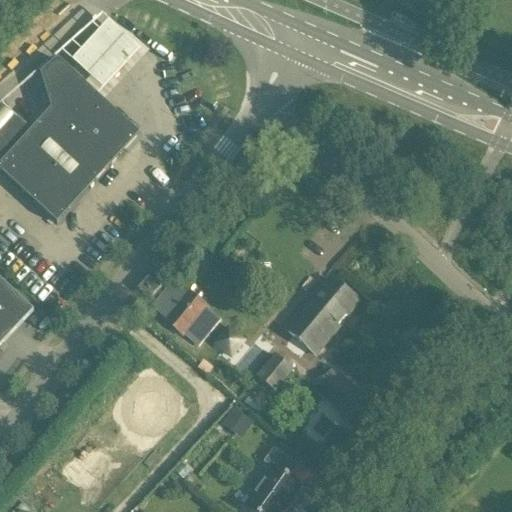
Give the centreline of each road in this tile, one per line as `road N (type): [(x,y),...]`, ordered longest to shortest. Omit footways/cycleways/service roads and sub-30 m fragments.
road 1 (unclassified): [(262,101),(0,439)]
road 2 (unclassified): [(487,313),(262,101)]
road 3 (unclassified): [(351,511),(487,313)]
road 4 (primary): [(511,134),(301,42)]
